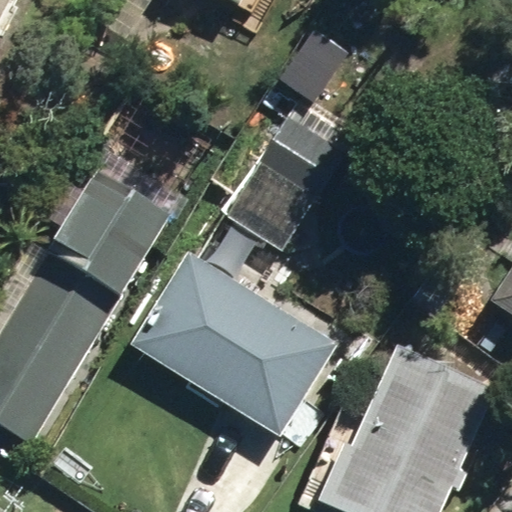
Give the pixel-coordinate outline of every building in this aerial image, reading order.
[(102,0),(88,23),(120,43),(147,0),(196,0),(223,17),(234,0),(102,0)] [(228,207),(285,243),(340,155),(282,119),(228,207)] [(0,277),(0,437),(14,447),(161,222),(73,164),(0,277)] [(116,351),(270,447),(330,351),(177,256),(116,351)] [(511,260),(476,310),(511,333),(511,260)] [(306,510),(310,511),(433,511),(485,396),(385,352),(336,454),(332,453),(306,510)]
